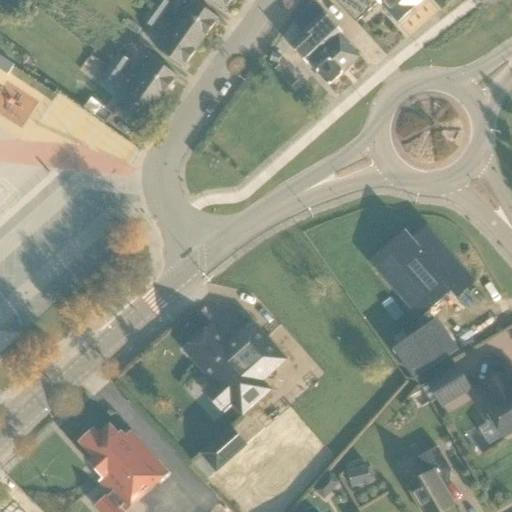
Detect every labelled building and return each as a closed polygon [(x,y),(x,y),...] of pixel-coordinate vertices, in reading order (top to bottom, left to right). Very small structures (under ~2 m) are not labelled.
[(157,0),(152,8),(163,16),(171,4),(165,0),(157,0)] [(210,0),(225,10),(231,0),(210,0)] [(335,0),(356,23),(379,2),(398,23),(422,0),(335,0)] [(173,23),(201,43),(219,19),(193,1),(182,17),(178,15),(173,23)] [(302,32),(324,12),(316,3),(294,23),(302,32)] [(154,28),(163,16),(152,8),(143,20),(154,28)] [(329,85),(360,57),(349,46),(352,43),(324,12),(302,32),(301,33),(304,36),(291,47),(308,65),(310,63),(317,71),(316,72),(329,85)] [(184,68),(201,43),(173,23),(166,32),(170,34),(158,50),(184,68)] [(279,63),(281,54),(272,52),(270,61),(279,63)] [(111,66),(122,74),(130,62),(119,54),(111,66)] [(14,65),(0,55),(0,70),(8,75),(9,73),(14,65)] [(131,81),(160,101),(178,76),(152,58),(141,75),(137,72),(131,81)] [(113,86),(122,74),(111,66),(102,78),(113,86)] [(143,126),(160,101),(131,81),(125,89),(128,92),(117,108),(143,126)] [(406,234),(374,261),(419,313),(450,287),(455,294),(472,279),(426,227),(411,240),(406,234)] [(437,322),(396,350),(414,377),(456,348),(437,322)] [(212,327),(187,350),(219,386),(209,395),(220,408),(231,399),(243,412),(268,390),(260,381),(284,359),(252,324),(234,340),(239,346),(233,351),(212,327)] [(427,382),(438,399),(467,382),(456,365),(427,382)] [(511,386),(504,373),(482,386),(493,405),(485,409),(503,437),(511,431),(511,386)] [(80,443),(94,458),(89,462),(103,477),(99,481),(111,494),(123,506),(126,510),(168,473),(131,432),(126,437),(122,432),(119,435),(110,425),(100,435),(95,429),(80,443)] [(248,445),(231,427),(202,454),(218,472),(248,445)] [(452,471),(438,447),(415,460),(425,476),(408,486),(416,499),(406,505),(404,501),(390,510),(391,511),(442,511),(454,505),(439,479),(452,471)] [(352,487),(372,483),(367,465),(348,470),(352,487)] [(122,511),(120,509),(123,506),(111,494),(110,495),(108,496),(107,495),(106,495),(95,506),(99,510),(100,511),(122,511)] [(0,511),(24,511),(9,496),(0,504),(0,511)]
